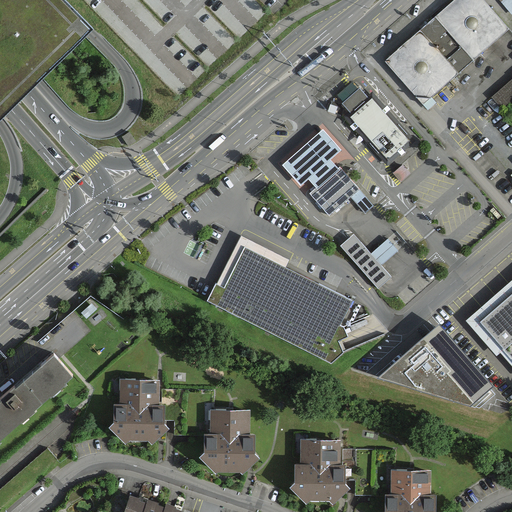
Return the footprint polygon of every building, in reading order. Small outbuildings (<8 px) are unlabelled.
[(0,0),(0,126),(2,124),(15,112),(30,98),(42,85),(47,78),(97,27),(103,20),(83,0),(0,0)] [(510,27),(485,0),(445,0),(384,54),(425,102),(510,27)] [(511,101),(511,80),(494,97),(504,109),(511,101)] [(386,155),(407,137),(372,96),(369,99),(355,83),(350,87),(339,96),(353,112),(351,115),(354,118),(386,155)] [(316,184),(337,165),(327,154),(338,144),(320,124),(280,159),(299,180),(307,173),(316,184)] [(406,171),(399,162),(389,170),(397,179),(406,171)] [(331,215),(353,196),(367,212),(374,205),(360,189),(361,188),(341,166),(337,165),(316,184),(311,193),(331,215)] [(368,249),(351,230),(343,237),(338,241),(375,284),(379,280),(388,272),(378,260),(395,245),(385,234),(368,249)] [(216,282),(207,300),(332,363),(344,352),(338,339),(348,336),(344,326),(340,324),(353,299),(245,245),(224,286),(216,282)] [(511,275),(467,316),(511,366),(511,275)] [(491,382),(440,322),(381,375),(469,404),(491,382)] [(0,436),(72,373),(53,351),(0,396),(0,436)] [(158,379),(119,379),(119,402),(112,402),(113,421),(108,425),(124,443),(128,440),(148,440),(151,443),(168,427),(164,421),(165,403),(158,403),(158,379)] [(249,408),(210,408),(210,431),(203,431),(204,450),(198,454),(215,472),(219,469),(239,469),(242,472),(259,456),(255,450),(255,432),(249,432),(249,408)] [(339,438),(300,439),(300,461),(294,461),(294,480),(289,485),(305,502),(309,500),(329,499),(333,503),(349,486),(345,480),(346,462),(339,462),(339,438)] [(430,468),(391,469),(391,492),(385,492),(384,511),(382,511),(436,511),(435,511),(436,493),(429,492),(430,468)] [(142,511),(146,500),(136,496),(137,494),(130,492),(123,511),(142,511)] [(161,511),(165,503),(155,500),(155,498),(147,495),(146,500),(142,511),(161,511)] [(181,511),(183,507),(174,504),(175,501),(166,498),(165,503),(161,511),(181,511)]
